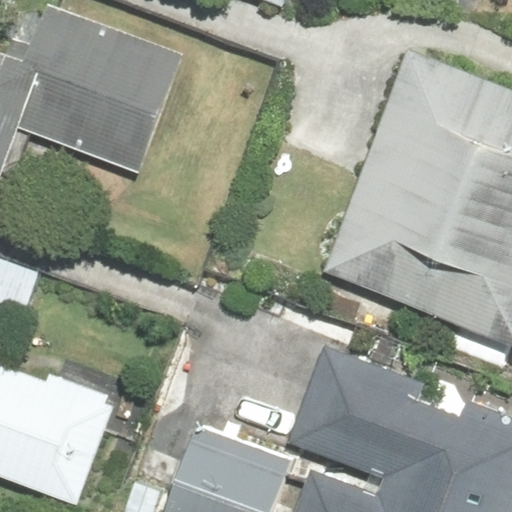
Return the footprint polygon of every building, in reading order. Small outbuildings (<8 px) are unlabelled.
[(43,55),(0,39),(0,173),(17,180),(37,127),(152,170),(196,51),(63,2),(43,55)] [(511,75),(421,43),(339,269),(511,331),(511,75)] [(51,268),(0,250),(0,294),(38,308),(51,268)] [(440,382),(337,344),(301,440),(397,476),(391,492),(324,467),(307,511),(511,511),(511,407),(483,397),(477,414),(434,398),(440,382)] [(0,472),(83,503),(120,405),(111,401),(114,393),(55,372),(53,379),(0,359),(0,472)] [(287,511),(306,459),(210,425),(179,511),(287,511)]
